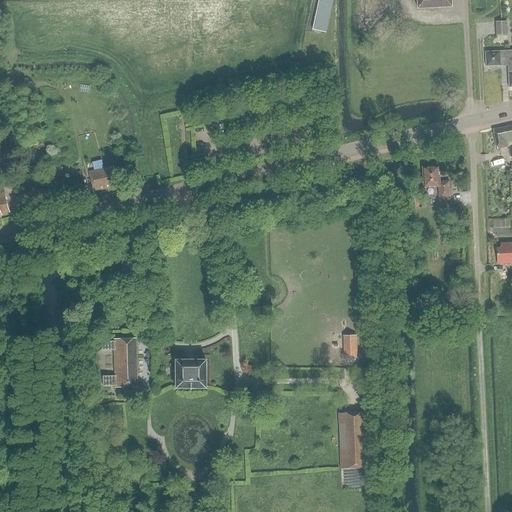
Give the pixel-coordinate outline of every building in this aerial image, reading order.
[(333,0),(319,0),(313,30),(326,33),(333,0)] [(507,21),(495,21),(496,35),(508,34),(507,21)] [(486,67),(508,66),(511,65),(511,50),(485,52),(486,67)] [(511,125),(493,130),(497,149),(508,147),(510,155),(511,159),(511,158),(511,125)] [(117,182),(121,181),(119,169),(114,170),(113,165),(89,171),(94,192),(118,186),(117,182)] [(438,185),(439,196),(450,195),(449,180),(438,181),(437,167),(424,168),(425,186),(438,185)] [(45,188),(31,191),(33,200),(47,197),(45,188)] [(1,214),(10,212),(5,192),(0,192),(0,209),(0,210),(1,214)] [(508,220),(496,218),(495,230),(507,231),(508,220)] [(511,243),(501,244),(501,248),(497,248),(498,260),(502,260),(502,264),(511,263),(511,243)] [(136,338),(114,338),(114,342),(102,342),(102,351),(114,350),(115,376),(103,376),(103,385),(115,385),(115,388),(137,387),(136,338)] [(345,339),(346,359),(358,358),(357,338),(345,339)] [(206,360),(177,360),(176,387),(206,387),(206,360)] [(368,411),(338,412),(339,423),(345,422),(346,448),(340,448),(341,469),(371,467),(368,411)]
